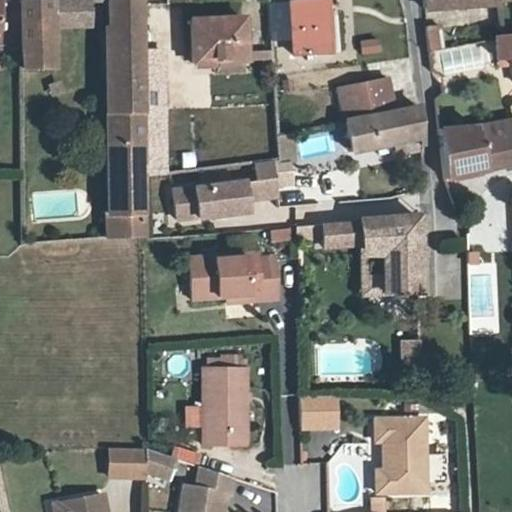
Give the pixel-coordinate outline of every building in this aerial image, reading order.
[(50,25),(48,0),(22,0),(22,67),(52,67),(50,25)] [(82,0),(48,0),(50,25),(83,24),(82,0)] [(109,0),(109,113),(103,113),(104,153),(142,152),(141,0),(109,0)] [(511,4),(511,0),(424,0),(425,9),(499,5),(511,4)] [(292,43),(290,4),(270,5),(272,43),(292,43)] [(325,4),(290,4),(292,43),(292,57),(327,56),(325,4)] [(243,20),(190,22),(192,64),(245,63),(243,20)] [(442,50),(440,25),(427,26),(430,53),(442,50)] [(511,37),(499,38),(500,59),(511,57),(511,37)] [(360,60),(381,59),(380,40),(359,41),(360,60)] [(392,109),(387,81),(336,89),(342,120),(392,109)] [(350,154),(364,151),(420,140),(419,121),(418,108),(343,123),(350,154)] [(511,120),(438,129),(444,176),(445,179),(511,163),(511,120)] [(276,134),(277,159),(277,162),(293,161),(291,130),(276,134)] [(420,140),(364,151),(364,164),(420,154),(420,140)] [(364,151),(350,154),(352,166),(364,164),(364,151)] [(142,152),(104,153),(103,210),(125,208),(126,218),(142,218),(142,152)] [(257,183),(171,187),(172,215),(193,214),(193,216),(244,213),(244,201),(259,200),(257,183)] [(165,231),(165,193),(145,193),(145,232),(165,231)] [(511,196),(497,200),(500,217),(511,215),(511,196)] [(423,201),(386,202),(389,219),(423,216),(423,201)] [(142,233),(142,218),(126,218),(125,208),(103,210),(105,235),(142,233)] [(384,275),(384,296),(418,294),(417,219),(295,227),(296,239),(314,238),(315,247),(360,243),(364,243),(366,275),(384,275)] [(364,243),(360,243),(364,297),(384,297),(384,296),(384,275),(366,275),(364,243)] [(195,302),(229,299),(263,297),(263,303),(280,301),(277,260),(261,261),(261,254),(192,259),(195,302)] [(229,305),(263,303),(263,297),(229,299),(229,305)] [(420,374),(420,342),(400,342),(400,374),(420,374)] [(206,369),(206,446),(248,446),(248,369),(206,369)] [(302,397),(303,428),(339,427),(339,396),(302,397)] [(384,472),(384,493),(426,492),(425,418),(376,419),(376,436),(384,436),(384,472)] [(108,450),(108,479),(145,479),(144,449),(108,450)] [(172,478),(178,459),(149,449),(149,471),(172,478)] [(236,478),(202,467),(198,484),(187,482),(181,511),(226,511),(230,491),(234,492),(236,478)] [(87,489),(92,511),(109,511),(105,486),(87,489)] [(92,511),(87,489),(55,496),(57,511),(92,511)]
